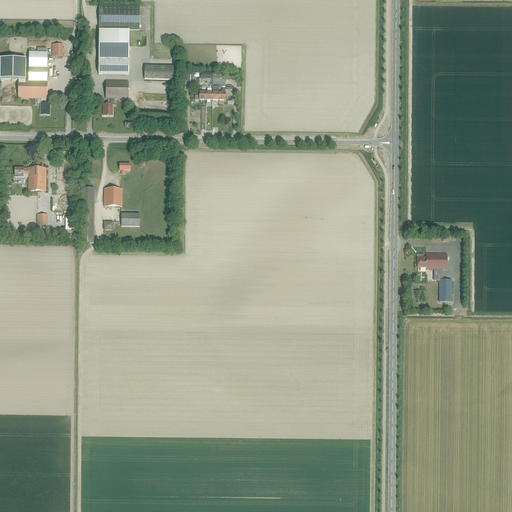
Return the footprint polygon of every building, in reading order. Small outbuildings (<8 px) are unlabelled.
[(99,6),(99,30),(139,31),(140,6),(99,6)] [(99,30),(99,61),(129,62),(129,31),(99,30)] [(61,45),(52,45),(52,57),(62,57),(63,45),(61,45)] [(46,99),(47,99),(47,83),(47,53),(29,53),(29,81),(26,81),(19,81),(19,98),(41,99),(41,104),(40,104),(40,115),(50,115),(50,104),(46,104),(46,99)] [(26,59),(1,59),(0,80),(19,80),(19,81),(26,81),(26,59)] [(129,62),(99,61),(99,74),(129,74),(129,62)] [(144,69),(144,79),(177,80),(177,70),(144,69)] [(128,100),(128,82),(106,82),(106,100),(107,100),(107,105),(103,105),(103,116),(112,116),(113,105),(112,105),(112,100),(128,100)] [(205,101),(206,92),(199,92),(199,96),(195,96),(195,100),(199,100),(199,101),(205,101)] [(130,171),(130,165),(119,165),(119,171),(121,171),(121,175),(125,175),(125,171),(130,171)] [(46,192),(46,169),(29,169),(24,169),(15,169),(14,175),(13,175),(13,179),(14,180),(18,180),(19,178),(24,179),(24,178),(29,178),(28,192),(46,192)] [(94,232),(95,189),(82,189),(81,243),(94,244),(94,232)] [(122,208),(122,190),(104,190),(104,207),(122,208)] [(139,227),(140,214),(122,214),(121,227),(139,227)] [(47,227),(48,215),(37,215),(37,227),(40,227),(40,230),(47,230),(47,227)] [(113,231),(113,223),(104,223),(104,231),(113,231)] [(447,270),(447,255),(426,255),(426,259),(424,259),(424,255),(417,255),(417,268),(426,268),(426,270),(434,270),(442,270),(447,270)] [(442,270),(434,270),(434,281),(439,281),(442,281),(442,270)] [(451,281),(442,281),(439,281),(439,302),(451,303),(451,281)]
